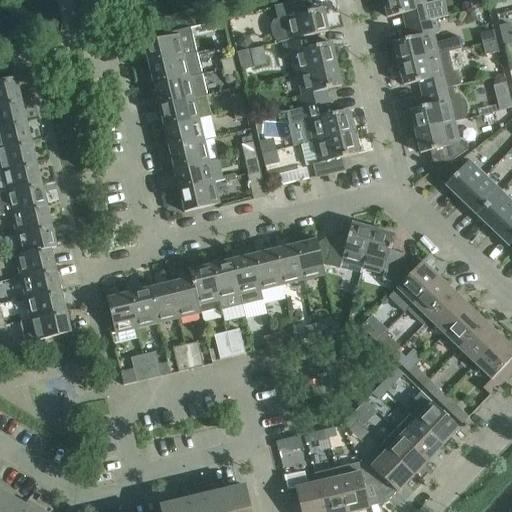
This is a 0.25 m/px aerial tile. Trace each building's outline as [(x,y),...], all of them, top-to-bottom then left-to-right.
[(304,0),(274,7),(277,20),(273,21),(272,23),(272,26),(272,29),(272,31),(272,34),(273,36),(275,39),(277,41),(279,43),(282,42),(283,42),(312,34),(328,31),(323,9),(307,12),(304,0)] [(424,0),(382,0),(387,18),(402,14),(405,27),(436,19),(448,16),(445,0),(426,5),(424,0)] [(448,52),(462,49),(460,37),(435,43),(433,33),(438,31),(436,19),(405,27),(407,39),(393,42),(398,64),(448,52)] [(223,20),(212,23),(214,31),(225,28),(223,20)] [(499,26),(501,36),(511,33),(509,23),(499,26)] [(149,65),(196,53),(190,28),(172,32),(173,36),(143,43),(149,65)] [(494,31),(480,34),(483,44),(484,43),(496,40),(494,31)] [(501,36),(504,46),(511,44),(511,35),(511,33),(501,36)] [(291,52),(297,74),(336,64),(331,43),(315,47),(312,34),(283,42),(285,54),(291,52)] [(496,40),(484,43),(484,44),(487,55),(499,52),(496,40)] [(250,50),(237,53),(242,71),(254,68),(250,50)] [(422,94),(427,93),(460,85),(457,72),(453,73),(448,52),(398,64),(403,86),(419,82),(422,94)] [(154,86),(201,74),(196,53),(149,65),(154,86)] [(234,66),(232,58),(221,61),(223,69),(234,66)] [(302,95),(296,97),(299,109),(323,103),(329,102),(326,90),(342,86),(336,64),(297,74),(302,95)] [(234,66),(223,69),(225,77),(236,75),(234,66)] [(159,107),(207,95),(201,74),(154,86),(159,107)] [(0,104),(21,100),(15,78),(0,81),(0,104)] [(425,106),(409,110),(415,132),(454,122),(464,120),(465,118),(465,117),(466,115),(466,113),(466,112),(466,110),(466,108),(466,107),(466,105),(465,103),(465,102),(464,100),(463,99),(462,98),(461,96),(459,95),(458,94),(454,95),(452,88),(460,86),(460,85),(427,93),(422,94),(425,106)] [(511,108),(511,106),(509,93),(495,96),(497,105),(499,111),(511,108)] [(199,120),(212,117),(207,95),(159,107),(164,128),(199,120)] [(21,100),(0,104),(0,126),(26,121),(21,100)] [(245,109),(243,100),(231,103),(233,111),(245,109)] [(299,109),(286,112),(288,121),(289,126),(301,123),(303,134),(305,144),(353,132),(352,129),(355,128),(352,115),(349,116),(347,111),(332,114),(329,102),(323,103),(299,109)] [(497,105),(478,109),(480,116),(499,111),(497,105)] [(245,109),(233,111),(235,120),(247,117),(245,109)] [(164,128),(169,149),(204,141),(199,120),(164,128)] [(26,121),(0,126),(0,149),(31,142),(26,121)] [(440,169),(467,150),(465,142),(460,143),(454,122),(415,132),(420,153),(435,150),(440,169)] [(305,144),(301,145),(307,166),(312,165),(313,167),(315,177),(345,170),(342,158),(358,154),(356,148),(360,148),(357,135),(353,135),(353,132),(305,144)] [(268,140),(259,142),(262,154),(273,152),(276,151),(273,139),(268,140)] [(169,149),(174,170),(209,161),(204,141),(169,149)] [(31,142),(0,149),(0,167),(1,171),(36,163),(31,142)] [(255,151),(253,142),(241,145),(243,153),(255,151)] [(255,151),(243,153),(245,162),(257,159),(255,151)] [(273,152),(262,154),(265,166),(273,163),(278,162),(276,151),(273,152)] [(174,170),(179,191),(214,182),(209,161),(174,170)] [(461,201),(485,176),(469,161),(445,186),(461,201)] [(36,163),(1,171),(0,171),(0,193),(41,184),(36,163)] [(266,197),(260,172),(247,175),(253,200),(266,197)] [(461,201),(477,216),(501,191),(485,176),(461,201)] [(214,182),(179,191),(184,212),(219,204),(214,182)] [(0,193),(0,215),(11,213),(46,205),(41,184),(0,193)] [(477,216),(493,231),(511,210),(511,201),(501,191),(477,216)] [(16,234),(51,226),(46,205),(11,213),(16,234)] [(511,210),(493,231),(509,247),(511,243),(511,210)] [(361,274),(362,269),(373,229),(370,229),(371,225),(358,222),(357,225),(351,224),(347,239),(335,236),(327,265),(340,269),(340,268),(361,274)] [(21,255),(56,247),(51,226),(16,234),(21,255)] [(395,235),(373,229),(362,269),(384,274),(382,280),(395,284),(403,254),(390,250),(395,235)] [(324,275),(316,240),(294,246),(303,280),(324,275)] [(282,285),(303,280),(294,246),(273,251),(282,285)] [(20,277),(55,269),(50,249),(56,247),(21,255),(15,256),(20,277)] [(252,256),(261,290),(282,285),(273,251),(252,256)] [(261,290),(252,256),(231,261),(242,303),(263,298),(261,290)] [(231,261),(210,266),(221,308),(242,303),(231,261)] [(422,262),(388,297),(405,313),(407,310),(438,278),(422,262)] [(199,305),(200,313),(221,308),(210,266),(189,271),(191,279),(198,305),(199,305)] [(25,298),(60,290),(55,269),(20,277),(25,298)] [(423,325),(428,319),(453,293),(438,278),(407,310),(423,325)] [(179,318),(200,313),(199,305),(198,305),(191,279),(170,284),(179,318)] [(170,284),(149,289),(158,323),(179,318),(170,284)] [(128,294),(137,328),(158,323),(149,289),(128,294)] [(60,290),(25,298),(30,319),(65,311),(60,290)] [(444,334),(469,308),(453,293),(428,319),(444,334)] [(128,294),(107,299),(114,332),(115,334),(112,335),(114,345),(139,339),(136,329),(137,328),(128,294)] [(485,323),(469,308),(444,334),(459,349),(485,323)] [(30,319),(20,322),(26,343),(36,341),(38,341),(71,333),(65,311),(30,319)] [(371,315),(361,326),(376,340),(386,329),(371,315)] [(316,337),(325,335),(322,323),(314,325),(316,337)] [(485,323),(459,349),(475,364),(500,338),(485,323)] [(0,340),(8,338),(5,325),(0,326),(0,340)] [(316,337),(314,325),(305,327),(308,339),(316,337)] [(232,357),(245,354),(239,329),(226,332),(232,357)] [(232,357),(226,332),(214,335),(220,360),(232,357)] [(274,347),(283,345),(280,333),(271,335),(274,347)] [(383,336),(377,342),(385,349),(392,341),(385,334),(383,336)] [(274,347),(271,335),(263,337),(266,349),(274,347)] [(511,357),(511,349),(500,338),(475,364),(491,380),(483,388),(490,395),(511,371),(511,365),(508,362),(511,357)] [(191,369),(204,366),(198,342),(185,345),(191,369)] [(191,369),(185,345),(172,348),(178,372),(191,369)] [(149,380),(162,376),(156,352),(143,355),(149,380)] [(149,380),(143,355),(130,358),(136,383),(149,380)] [(408,372),(414,366),(405,357),(399,363),(408,372)] [(429,381),(414,366),(408,372),(424,387),(429,381)] [(396,369),(380,385),(386,391),(402,374),(396,369)] [(439,402),(445,396),(429,381),(424,387),(439,402)] [(380,385),(372,394),(378,400),(386,391),(380,385)] [(418,407),(411,414),(417,420),(443,445),(458,428),(421,392),(412,401),(418,407)] [(454,404),(445,396),(439,402),(448,410),(454,404)] [(361,406),(352,415),(358,420),(367,412),(361,406)] [(443,445),(416,420),(409,413),(394,428),(401,435),(428,460),(443,445)] [(352,415),(344,423),(350,429),(358,420),(352,415)] [(327,438),(329,438),(338,435),(337,427),(325,430),(327,438)] [(380,444),(413,476),(428,460),(401,435),(394,428),(379,444),(380,444)] [(325,430),(313,433),(315,441),(327,438),(325,430)] [(276,442),(277,450),(289,447),(287,439),(276,442)] [(365,460),(361,462),(385,503),(386,503),(384,499),(394,489),(397,492),(413,476),(380,444),(365,460)] [(385,503),(361,462),(357,464),(336,469),(338,478),(346,511),(352,511),(369,508),(367,504),(383,500),(385,504),(385,503)] [(336,469),(315,474),(317,483),(324,511),(346,511),(338,478),(336,469)] [(284,476),(290,499),(297,497),(300,511),(324,511),(317,483),(308,485),(305,475),(301,472),(285,476),(285,475),(284,476)] [(184,501),(159,507),(160,511),(251,511),(245,486),(237,488),(207,495),(205,488),(194,491),(196,498),(185,500),(184,501)] [(3,494),(0,499),(0,511),(44,511),(28,501),(27,501),(23,507),(3,494)]
